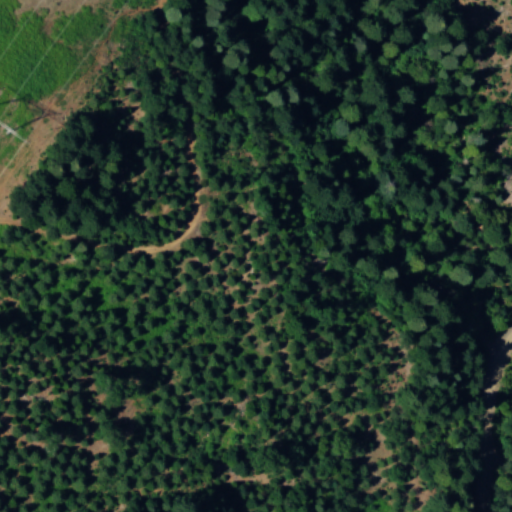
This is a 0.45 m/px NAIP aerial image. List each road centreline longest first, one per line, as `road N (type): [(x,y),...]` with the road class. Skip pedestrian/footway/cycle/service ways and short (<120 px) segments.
road 1 (track): [(511,52),(484,39),(452,0),(146,8),(149,46),(177,122),(193,225),(188,244),(170,260),(139,269),(0,242)]
road 2 (residential): [(511,342),(480,385),(463,511)]
